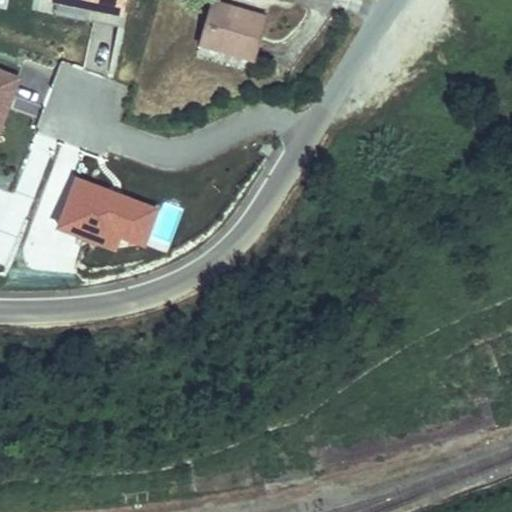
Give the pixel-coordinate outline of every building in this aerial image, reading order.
[(124,0),(42,0),(42,4),(120,19),(124,0)] [(213,2),(198,50),(253,66),(268,17),(213,2)] [(0,140),(24,78),(0,69),(0,140)] [(157,211),(72,178),(55,233),(111,254),(119,242),(141,248),(157,211)] [(150,236),(167,243),(178,215),(161,208),(150,236)]
